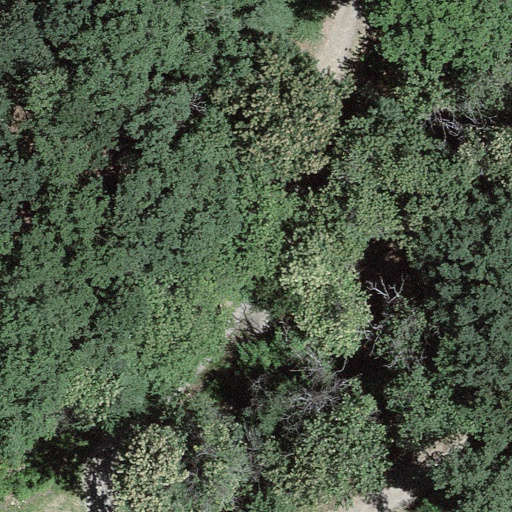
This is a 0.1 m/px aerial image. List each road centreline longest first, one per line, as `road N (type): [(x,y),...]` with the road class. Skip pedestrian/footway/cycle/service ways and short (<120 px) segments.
road 1 (track): [(106,506),(122,441),(210,351),(273,235)]
road 2 (track): [(273,235),(359,0)]
road 3 (track): [(511,421),(367,511)]
